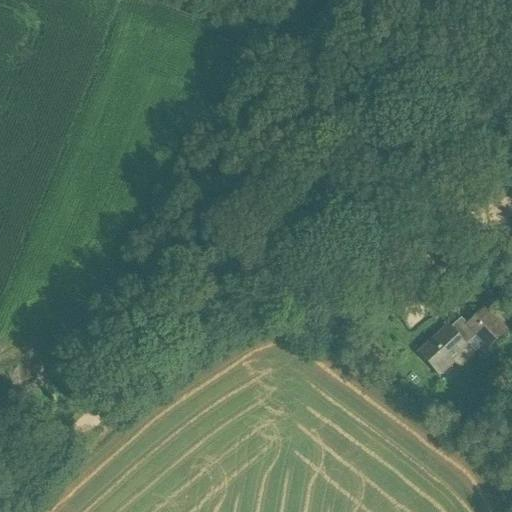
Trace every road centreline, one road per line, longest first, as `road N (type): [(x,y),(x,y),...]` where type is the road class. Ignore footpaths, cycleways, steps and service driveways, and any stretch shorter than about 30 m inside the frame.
road 1 (track): [(0,495),(196,339),(378,259)]
road 2 (unclassified): [(378,259),(511,206)]
